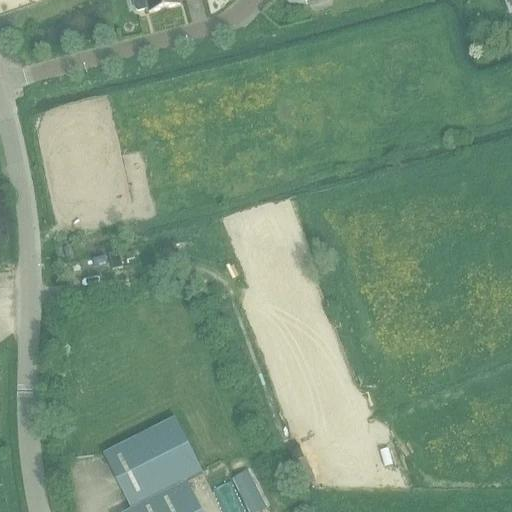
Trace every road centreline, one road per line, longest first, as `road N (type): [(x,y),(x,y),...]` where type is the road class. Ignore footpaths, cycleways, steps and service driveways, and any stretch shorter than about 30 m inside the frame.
road 1 (tertiary): [(37,511),(20,402),(28,285),(20,186),(0,99)]
road 2 (residential): [(0,85),(212,26),(254,0)]
